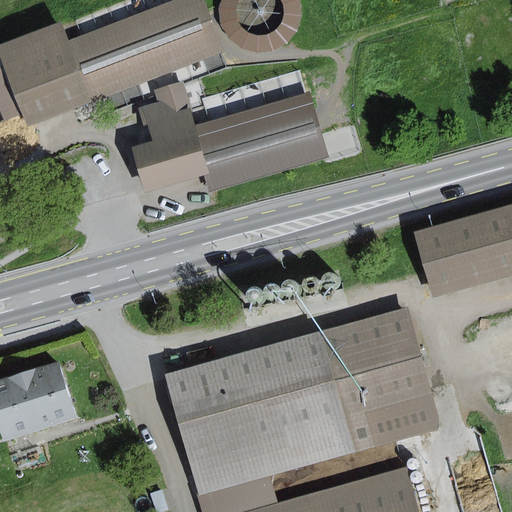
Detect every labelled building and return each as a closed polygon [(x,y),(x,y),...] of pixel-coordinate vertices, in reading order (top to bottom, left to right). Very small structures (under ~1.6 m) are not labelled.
[(62,24),(0,48),(0,113),(4,123),(22,115),(28,129),(226,52),(206,0),(175,0),(69,41),(62,24)] [(220,0),(219,12),(221,25),(226,37),(236,46),(247,52),(260,54),(273,52),(286,45),(295,35),(301,21),(301,7),(299,0),(220,0)] [(153,141),(130,148),(145,197),(203,180),(208,195),(332,158),(312,91),(195,126),(183,85),(157,93),(161,105),(143,110),(153,141)] [(511,277),(511,205),(414,234),(433,300),(511,277)] [(409,308),(167,377),(200,496),(443,427),(409,308)] [(79,419),(60,362),(0,382),(0,427),(5,443),(79,419)] [(419,511),(407,469),(251,511),(419,511)]
